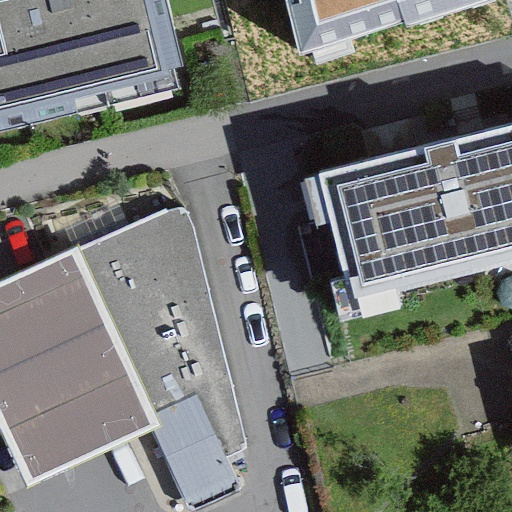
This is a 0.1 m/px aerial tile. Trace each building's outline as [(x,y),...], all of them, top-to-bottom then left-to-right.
[(0,0),(0,91),(134,59),(119,0),(0,0)] [(288,0),(302,46),(458,0),(288,0)] [(511,231),(511,133),(378,172),(382,186),(326,202),(370,354),(477,324),(455,248),(511,231)] [(189,215),(182,210),(171,210),(80,248),(156,428),(190,503),(237,481),(227,457),(247,446),(194,228),(189,215)] [(0,284),(0,422),(29,486),(156,428),(80,248),(0,284)]
